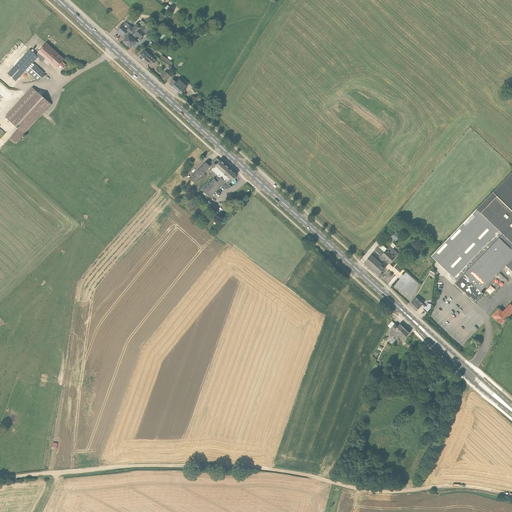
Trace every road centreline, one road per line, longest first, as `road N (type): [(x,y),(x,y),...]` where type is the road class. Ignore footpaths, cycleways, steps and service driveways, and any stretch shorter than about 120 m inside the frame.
road 1 (track): [(0,477),(232,465),(370,490),(468,486),(511,495)]
road 2 (primary): [(400,308),(58,0)]
road 3 (primary): [(400,308),(511,413)]
road 4 (primary): [(511,407),(400,308)]
